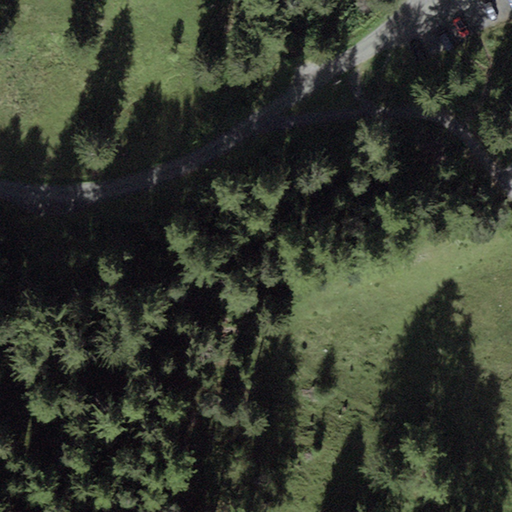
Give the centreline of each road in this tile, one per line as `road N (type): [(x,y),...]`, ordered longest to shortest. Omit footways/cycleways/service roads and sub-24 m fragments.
road 1 (unclassified): [(0,187),(59,196),(141,184),(199,157),(306,80),(457,0)]
road 2 (track): [(444,118),(406,109),(269,125),(259,114)]
